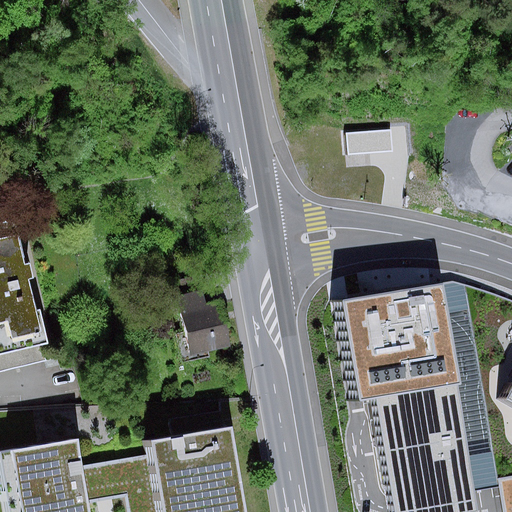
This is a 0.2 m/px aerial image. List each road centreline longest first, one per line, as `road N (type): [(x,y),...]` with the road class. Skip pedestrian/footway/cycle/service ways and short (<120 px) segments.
road 1 (primary): [(258,240),(304,511)]
road 2 (secondary): [(258,240),(380,232),(511,264)]
road 3 (primary): [(232,78),(258,240)]
road 4 (unclassified): [(139,0),(194,62),(232,78)]
